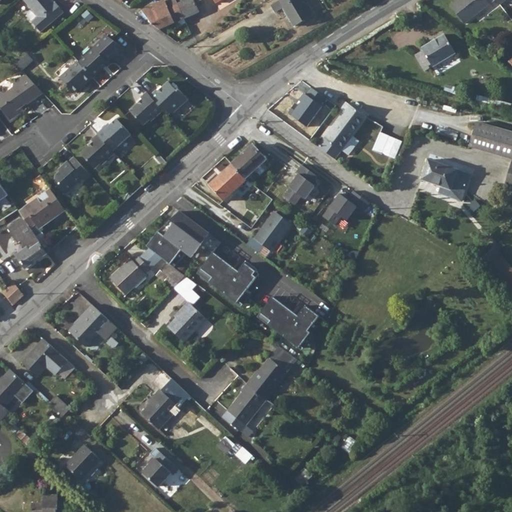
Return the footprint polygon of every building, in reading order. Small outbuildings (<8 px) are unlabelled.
[(23,0),(38,17),(32,22),(41,32),(63,12),(57,5),(55,5),(51,0),(23,0)] [(185,18),(177,0),(165,0),(157,4),(156,3),(140,10),(142,14),(143,13),(146,19),(148,18),(152,23),(159,29),(167,26),(170,30),(187,23),(185,18)] [(177,0),(185,18),(200,12),(196,3),(200,0),(177,0)] [(302,0),(279,0),(272,5),(276,12),(284,8),(295,26),(312,16),(302,0)] [(452,0),(447,4),(461,22),(485,3),(482,0),(452,0)] [(421,49),(412,54),(423,69),(430,65),(432,65),(454,51),(442,33),(420,46),(421,49)] [(95,49),(80,62),(93,77),(109,62),(108,61),(115,55),(116,56),(124,48),(107,36),(102,41),(94,48),(95,49)] [(29,53),(17,64),(22,69),(34,59),(29,53)] [(80,62),(79,61),(61,78),(75,92),(86,82),(87,82),(93,77),(80,62)] [(2,92),(0,92),(0,104),(11,120),(19,113),(17,111),(42,93),(25,75),(13,83),(12,88),(5,93),(2,92)] [(157,89),(151,95),(166,112),(169,116),(173,112),(175,114),(190,100),(180,89),(178,91),(170,82),(164,88),(159,92),(157,89)] [(326,98),(312,88),(307,96),(303,95),(290,115),(307,127),(326,98)] [(143,99),(138,103),(131,109),(146,126),(153,121),(154,122),(166,112),(151,95),(147,91),(141,97),(143,99)] [(342,111),(322,137),(323,138),(317,146),(333,158),(340,149),(346,154),(357,141),(350,135),(364,117),(344,102),(339,109),(342,111)] [(108,125),(98,134),(99,135),(114,150),(132,134),(118,119),(109,127),(108,125)] [(511,133),(474,122),(466,147),(511,159),(511,133)] [(94,142),(90,146),(83,153),(96,167),(103,162),(104,163),(116,153),(114,150),(99,135),(92,141),(94,142)] [(387,137),(380,154),(392,158),(399,142),(387,137)] [(251,144),(230,164),(244,179),(266,159),(251,144)] [(75,156),(74,157),(88,177),(92,174),(75,156)] [(88,177),(74,157),(68,162),(68,161),(59,169),(60,172),(56,175),(57,180),(62,185),(60,187),(66,193),(83,178),(85,180),(88,177)] [(427,159),(419,179),(439,186),(437,193),(460,202),(469,173),(460,170),(427,159)] [(504,185),(501,194),(511,197),(511,162),(510,161),(503,183),(504,185)] [(171,167),(169,164),(163,169),(164,171),(165,172),(171,167)] [(244,179),(230,164),(208,184),(223,200),(245,180),(244,179)] [(316,177),(300,165),(295,173),(297,175),(287,188),(288,188),(282,197),(294,205),(300,197),(303,199),(313,186),(311,184),(316,177)] [(47,183),(15,206),(18,211),(50,188),(47,183)] [(50,188),(18,211),(22,217),(30,228),(36,224),(39,229),(54,219),(53,217),(65,208),(50,188)] [(350,198),(359,204),(362,200),(354,193),(350,198)] [(355,207),(338,194),(322,217),(334,225),(340,217),(345,220),(355,207)] [(11,201),(6,204),(9,209),(14,206),(11,201)] [(65,208),(53,217),(54,219),(66,211),(65,208)] [(155,231),(144,246),(148,249),(156,255),(160,259),(167,264),(170,266),(182,250),(192,258),(201,245),(209,234),(180,212),(160,235),(155,231)] [(180,212),(155,231),(160,235),(180,212)] [(291,225),(274,212),(254,239),(271,251),(280,238),(281,239),(291,225)] [(22,217),(11,224),(7,227),(18,243),(20,241),(25,248),(15,255),(25,269),(47,254),(40,245),(41,244),(30,228),(22,217)] [(221,243),(209,234),(201,245),(213,253),(214,252),(221,243)] [(345,247),(341,252),(347,256),(350,251),(345,247)] [(511,269),(493,247),(481,258),(503,284),(511,276),(511,269)] [(150,268),(160,259),(156,255),(148,249),(140,257),(150,268)] [(233,267),(214,252),(213,253),(200,269),(212,278),(209,283),(237,304),(257,277),(254,275),(256,272),(245,263),(239,271),(234,277),(229,273),(233,267)] [(131,258),(109,277),(125,295),(146,276),(144,273),(150,268),(140,257),(138,255),(132,259),(131,258)] [(167,264),(162,271),(177,283),(184,276),(170,266),(167,264)] [(239,271),(233,267),(229,273),(234,277),(239,271)] [(195,285),(184,276),(177,283),(172,289),(186,303),(191,307),(199,298),(190,290),(195,285)] [(511,276),(503,284),(511,293),(511,276)] [(2,291),(3,292),(13,305),(23,295),(13,282),(2,291)] [(293,312),(273,297),(261,313),(271,321),(268,325),(299,348),(311,333),(308,331),(319,316),(306,306),(298,316),(296,318),(297,319),(295,321),(289,316),(293,312)] [(182,311),(175,320),(167,327),(183,343),(204,320),(191,307),(186,303),(180,309),(182,311)] [(73,327),(71,326),(65,332),(81,348),(96,333),(108,321),(90,304),(83,313),(85,314),(73,327)] [(180,309),(172,317),(175,320),(182,311),(180,309)] [(298,316),(293,312),(289,316),(295,321),(297,319),(296,318),(298,316)] [(271,321),(261,313),(258,317),(268,325),(271,321)] [(108,321),(96,333),(103,340),(114,328),(108,321)] [(41,340),(33,348),(39,353),(47,346),(41,340)] [(39,353),(33,348),(19,363),(35,378),(44,369),(57,355),(47,346),(39,353)] [(65,363),(57,355),(44,369),(52,376),(55,374),(65,363)] [(256,372),(245,386),(239,393),(241,394),(221,418),(238,433),(264,401),(286,374),(268,360),(258,373),(256,372)] [(72,370),(65,363),(55,374),(62,381),(72,370)] [(8,370),(0,378),(0,417),(5,411),(1,408),(12,396),(23,385),(8,370)] [(31,392),(23,385),(12,396),(20,403),(31,392)] [(149,406),(140,415),(157,431),(177,409),(158,392),(146,404),(149,406)] [(54,397),(46,405),(61,419),(67,412),(54,397)] [(250,437),(256,433),(251,425),(244,430),(250,437)] [(26,434),(20,441),(29,450),(36,443),(26,434)] [(352,438),(345,447),(350,452),(358,442),(352,438)] [(225,441),(220,446),(228,453),(233,449),(225,441)] [(83,448),(64,468),(79,482),(98,463),(83,448)] [(153,462),(148,468),(141,474),(156,489),(169,475),(166,472),(171,467),(157,453),(151,459),(153,462)] [(35,505),(32,504),(32,511),(56,511),(57,508),(58,508),(58,495),(44,495),(44,505),(44,508),(38,510),(35,505)]
